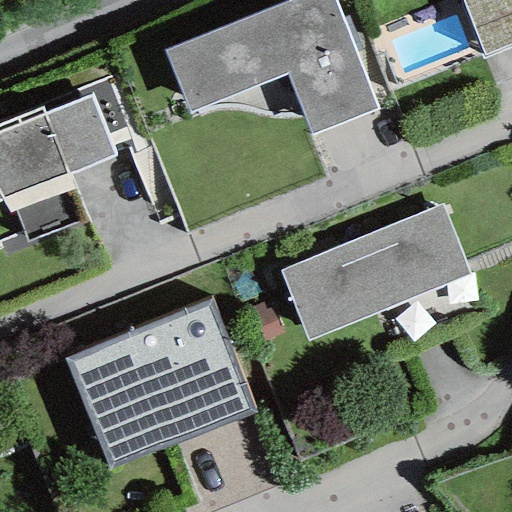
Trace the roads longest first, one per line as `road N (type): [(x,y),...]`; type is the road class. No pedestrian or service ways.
road 1 (residential): [(511,143),(0,338)]
road 2 (residential): [(511,371),(493,404),(457,436),(294,511)]
